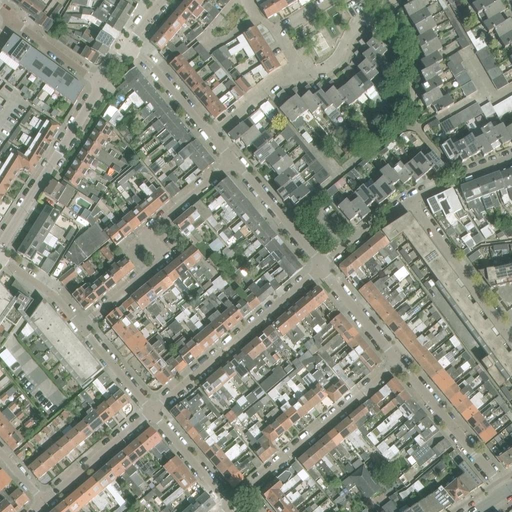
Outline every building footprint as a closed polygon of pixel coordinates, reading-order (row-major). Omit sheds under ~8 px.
[(32,0),(24,0),(19,8),(27,14),(37,0),(33,0),(33,1),(32,0)] [(37,0),(27,14),(35,20),(43,9),(38,4),(40,1),(41,2),(42,0),(37,0)] [(98,0),(103,1),(124,14),(124,13),(127,15),(126,16),(129,18),(135,10),(121,1),(119,4),(112,0),(98,0)] [(192,0),(185,0),(181,6),(192,15),(196,19),(204,10),(201,7),(199,6),(192,0)] [(267,20),(277,13),(269,0),(257,0),(256,1),(267,20)] [(269,0),(277,13),(287,7),(283,0),(269,0)] [(403,9),(409,18),(425,8),(420,0),(408,0),(406,1),(408,6),(403,9)] [(439,0),(438,1),(443,11),(447,8),(442,0),(439,0)] [(478,14),(483,11),(494,5),(490,0),(480,0),(478,2),(477,2),(472,5),(478,14)] [(124,26),(129,18),(126,16),(127,15),(124,13),(124,14),(103,1),(98,9),(101,11),(124,26)] [(204,10),(208,14),(214,19),(220,12),(206,1),(201,7),(204,10)] [(483,23),(488,20),(499,14),(505,11),(499,2),(494,5),(483,11),(478,14),(483,23)] [(459,12),(454,3),(450,5),(455,15),(459,12)] [(37,21),(35,24),(47,32),(60,14),(59,14),(63,7),(60,4),(48,20),(41,15),(37,21)] [(181,6),(173,15),(184,24),(192,15),(181,6)] [(409,18),(414,28),(431,18),(425,8),(409,18)] [(443,11),(448,19),(452,17),(447,8),(443,11)] [(94,13),(92,17),(119,34),(124,26),(101,11),(98,15),(94,12),(94,13)] [(455,15),(461,24),(465,21),(459,12),(455,15)] [(71,18),(72,15),(67,15),(65,14),(60,22),(63,24),(68,24),(71,18)] [(209,25),(214,19),(208,14),(203,20),(209,25)] [(505,23),(499,14),(488,20),(483,23),(488,33),(494,30),(505,23)] [(176,33),(184,24),(173,15),(166,24),(176,33)] [(119,34),(92,17),(90,16),(89,16),(82,16),(81,19),(89,21),(103,30),(101,34),(114,42),(119,34)] [(448,19),(454,29),(458,27),(452,17),(448,19)] [(414,28),(419,37),(431,29),(436,27),(431,18),(414,28)] [(494,30),(499,39),(511,32),(511,24),(510,20),(505,23),(494,30)] [(470,31),(465,21),(461,24),(466,33),(470,31)] [(166,24),(157,33),(169,42),(176,33),(166,24)] [(199,25),(192,31),(197,37),(204,32),(199,25)] [(227,59),(243,49),(262,38),(255,27),(236,38),(240,44),(228,51),(225,46),(212,54),(213,54),(220,63),(227,59)] [(454,29),(459,38),(463,36),(458,27),(454,29)] [(379,60),(379,59),(387,53),(387,52),(390,49),(379,36),(375,32),(372,28),(369,31),(374,38),(366,45),(367,46),(370,49),(379,60)] [(414,40),(420,49),(437,39),(431,29),(419,37),(414,40)] [(84,34),(109,50),(114,42),(101,34),(98,37),(87,30),(84,34)] [(186,36),(191,42),(195,39),(197,37),(192,31),(186,36)] [(476,40),(470,31),(466,33),(472,43),(476,40)] [(511,44),(511,32),(499,39),(505,48),(510,45),(511,44)] [(150,42),(161,51),(169,42),(157,33),(150,42)] [(104,58),(109,50),(84,34),(81,38),(93,46),(91,49),(99,55),(104,58)] [(13,36),(1,52),(10,59),(22,42),(13,36)] [(60,36),(58,40),(65,46),(68,42),(60,36)] [(469,46),(463,36),(459,38),(460,39),(457,40),(462,50),(469,46)] [(472,44),(477,52),(483,49),(486,47),(481,37),(476,40),(472,43),(472,44)] [(268,48),(262,38),(243,49),(249,59),(255,55),(256,55),(268,48)] [(364,49),(367,46),(366,45),(362,39),(358,42),(364,49)] [(437,51),(442,48),(437,39),(420,49),(423,54),(423,55),(422,55),(421,56),(421,57),(421,58),(423,60),(437,51)] [(31,49),(22,42),(10,59),(19,65),(31,49)] [(183,44),(176,50),(180,56),(187,50),(185,47),(186,47),(183,44)] [(194,49),(200,55),(205,50),(200,44),(194,49)] [(81,57),(93,64),(98,56),(90,51),(86,49),(85,51),(76,46),(73,51),(81,57)] [(180,56),(169,65),(177,74),(188,65),(181,56),(188,50),(186,47),(185,47),(187,50),(180,56)] [(475,53),(481,62),(491,56),(486,47),(483,49),(477,52),(475,53)] [(256,55),(262,65),(274,57),(268,48),(256,55)] [(19,65),(28,72),(40,55),(31,49),(19,65)] [(370,49),(362,56),(361,56),(363,58),(365,61),(366,61),(374,71),(383,64),(379,59),(379,60),(370,49)] [(176,50),(164,59),(169,65),(180,56),(176,50)] [(205,50),(200,55),(205,62),(211,57),(210,56),(205,50)] [(360,61),(363,58),(361,56),(362,56),(357,51),(354,54),(360,61)] [(425,71),(437,64),(442,61),(437,51),(423,60),(420,61),(425,71)] [(457,53),(448,58),(454,67),(461,63),(463,62),(457,53)] [(49,62),(40,55),(28,72),(37,78),(49,62)] [(481,62),(486,72),(497,65),(491,56),(481,62)] [(280,68),(274,57),(262,65),(251,72),(253,76),(259,72),(263,79),(268,75),(280,68)] [(233,65),(227,59),(220,63),(226,71),(233,65)] [(378,76),(374,71),(366,61),(365,61),(357,68),(361,73),(361,72),(370,83),(378,76)] [(37,78),(46,85),(58,68),(49,62),(37,78)] [(209,67),(215,74),(221,69),(215,62),(209,67)] [(466,72),(461,63),(454,67),(450,69),(455,79),(466,72)] [(420,74),(426,83),(437,77),(443,74),(437,64),(425,71),(420,74)] [(177,74),(184,83),(196,74),(188,65),(177,74)] [(486,72),(492,82),(503,75),(497,65),(486,72)] [(349,66),(345,69),(351,76),(353,79),(365,94),(371,101),(379,94),(370,83),(361,72),(361,73),(357,76),(355,73),(349,66)] [(67,75),(58,68),(46,85),(55,91),(67,75)] [(125,81),(116,89),(118,92),(119,93),(123,90),(141,75),(135,68),(122,78),(125,81)] [(215,74),(220,80),(226,75),(221,69),(215,74)] [(345,69),(341,72),(347,79),(351,76),(345,69)] [(230,75),(236,82),(242,77),(237,70),(230,75)] [(471,82),(466,72),(455,79),(460,88),(471,82)] [(184,83),(192,92),(203,83),(196,74),(184,83)] [(67,75),(55,91),(63,98),(76,82),(67,75)] [(141,75),(123,90),(126,94),(132,88),(135,92),(147,82),(141,75)] [(503,75),(492,82),(497,91),(508,84),(503,75)] [(252,89),(242,77),(236,82),(246,94),(252,89)] [(426,95),(438,89),(443,86),(437,77),(426,83),(420,86),(426,95)] [(224,84),(230,92),(236,87),(230,79),(224,84)] [(357,101),(365,94),(353,79),(344,86),(357,101)] [(328,83),(332,89),(333,88),(334,90),(337,88),(331,80),(328,83)] [(63,98),(74,105),(84,88),(76,82),(63,98)] [(135,92),(128,98),(134,105),(153,89),(147,82),(135,92)] [(316,85),(320,91),(321,91),(322,93),(325,90),(319,82),(316,85)] [(471,82),(460,88),(466,98),(477,91),(471,82)] [(192,92),(200,102),(211,92),(203,83),(192,92)] [(308,85),(304,88),(308,93),(320,108),(331,121),(339,114),(336,110),(332,106),(333,106),(324,96),(324,95),(322,93),(321,91),(320,91),(316,95),(308,85)] [(344,86),(336,93),(345,103),(345,104),(348,108),(357,101),(344,86)] [(215,120),(224,112),(226,111),(222,106),(234,96),(238,101),(243,96),(236,87),(230,92),(218,101),(207,110),(215,120)] [(292,90),(296,96),(296,95),(298,97),(301,95),(295,87),(292,90)] [(332,89),(324,95),(324,96),(333,106),(332,106),(336,110),(345,104),(345,103),(336,93),(334,90),(333,88),(332,89)] [(153,89),(134,105),(137,109),(144,103),(146,106),(159,96),(153,89)] [(426,108),(432,105),(443,98),(438,89),(426,95),(421,98),(426,108)] [(23,97),(27,100),(33,93),(28,90),(25,94),(23,97)] [(280,92),(286,100),(289,97),(283,90),(280,92)] [(211,92),(200,102),(207,110),(218,101),(211,92)] [(286,100),(280,92),(276,95),(282,103),(286,100)] [(308,93),(300,100),(308,110),(312,115),(320,108),(308,93)] [(393,93),(387,98),(392,104),(398,99),(393,93)] [(296,96),(288,102),(300,117),(308,110),(300,100),(298,97),(296,95),(296,96)] [(437,115),(453,105),(448,95),(443,98),(432,105),(437,115)] [(165,103),(159,96),(146,106),(149,110),(143,115),(146,119),(165,103)] [(511,98),(511,97),(502,102),(508,111),(511,108),(511,98)] [(284,105),(279,110),(291,124),(300,117),(288,102),(286,100),(282,103),(284,105)] [(267,117),(271,113),(275,110),(267,102),(260,108),(267,117)] [(490,102),(486,104),(492,115),(496,113),(493,107),(490,102)] [(156,117),(159,121),(171,110),(165,103),(146,119),(149,123),(156,117)] [(471,106),(468,108),(474,119),(477,117),(471,106)] [(496,106),(493,107),(496,113),(498,117),(502,115),(496,106)] [(468,108),(464,111),(470,121),(474,119),(468,108)] [(25,117),(29,119),(33,112),(30,110),(25,117)] [(159,121),(152,126),(157,133),(164,127),(165,129),(177,118),(171,110),(159,121)] [(271,113),(278,121),(282,119),(275,110),(271,113)] [(109,122),(115,127),(123,117),(117,112),(112,118),(109,122)] [(390,112),(384,117),(387,121),(393,116),(390,112)] [(382,116),(377,121),(381,126),(386,121),(382,116)] [(24,126),(29,119),(25,117),(21,123),(24,126)] [(34,117),(32,121),(55,136),(60,128),(48,120),(45,124),(40,121),(34,117)] [(242,123),(228,135),(235,144),(240,140),(259,124),(256,126),(249,117),(242,123)] [(453,117),(449,119),(455,129),(459,127),(453,117)] [(168,133),(159,141),(162,144),(172,136),(184,126),(177,118),(165,129),(168,133)] [(285,130),(289,127),(282,119),(278,121),(285,130)] [(440,124),(437,119),(427,125),(430,130),(440,125),(440,124)] [(446,135),(455,129),(449,119),(440,124),(440,125),(446,135)] [(50,144),(51,143),(55,136),(32,121),(29,125),(35,128),(35,129),(41,132),(38,136),(37,137),(50,145),(50,144)] [(100,121),(94,131),(107,139),(113,129),(100,121)] [(120,133),(123,131),(123,130),(118,123),(115,127),(120,133)] [(259,124),(240,140),(247,148),(251,144),(266,132),(259,124)] [(505,130),(506,130),(503,124),(493,130),(499,141),(502,146),(511,141),(505,130)] [(480,131),(483,136),(490,147),(490,146),(499,141),(493,130),(490,125),(480,131)] [(166,146),(169,150),(190,133),(184,126),(172,136),(174,139),(166,146)] [(295,135),(289,127),(285,130),(292,138),(295,135)] [(94,131),(88,141),(101,149),(107,139),(94,131)] [(493,152),(490,146),(490,147),(483,136),(480,131),(471,136),(474,141),(480,152),(483,157),(493,152)] [(266,132),(251,144),(258,152),(258,153),(268,144),(273,140),(266,132)] [(312,140),(311,138),(306,132),(301,136),(308,144),(312,140)] [(180,146),(170,155),(174,159),(196,141),(190,133),(178,144),(180,146)] [(403,134),(399,136),(402,140),(406,144),(409,141),(403,133),(403,134)] [(23,134),(21,138),(45,153),(50,145),(37,137),(35,141),(29,138),(23,134)] [(127,136),(124,139),(129,145),(134,141),(129,135),(127,136)] [(292,138),(299,146),(302,143),(295,135),(292,138)] [(471,136),(462,141),(471,157),(480,152),(474,141),(471,136)] [(30,149),(28,152),(40,160),(45,153),(21,138),(19,141),(25,145),(24,145),(30,149)] [(258,153),(258,152),(253,156),(260,165),(265,161),(275,153),(275,152),(279,148),(273,140),(268,144),(258,153)] [(394,140),(387,147),(389,151),(397,144),(394,140)] [(82,151),(94,159),(101,149),(88,141),(82,151)] [(179,167),(202,148),(196,141),(174,159),(172,161),(178,167),(179,167)] [(459,158),(453,146),(450,141),(440,146),(446,157),(448,162),(449,163),(459,158)] [(471,157),(462,141),(453,146),(459,158),(462,163),(471,157)] [(309,152),(302,143),(299,146),(306,155),(309,152)] [(378,154),(378,155),(381,158),(389,151),(387,147),(378,154)] [(193,163),(196,166),(208,155),(202,148),(179,167),(183,171),(193,163)] [(265,161),(272,169),(286,157),(279,148),(275,152),(275,153),(265,161)] [(34,169),(39,162),(40,161),(40,160),(28,152),(27,153),(27,154),(26,154),(24,157),(14,151),(11,149),(8,153),(12,155),(11,155),(34,169)] [(82,151),(75,160),(88,168),(94,159),(82,151)] [(137,154),(141,159),(143,161),(146,158),(141,151),(137,154)] [(367,158),(370,162),(378,155),(378,154),(375,151),(367,158)] [(9,159),(7,162),(19,170),(22,169),(24,170),(26,172),(31,175),(34,169),(11,155),(8,153),(8,152),(5,157),(9,159)] [(302,158),(309,167),(316,160),(309,152),(306,155),(302,158)] [(432,152),(424,159),(432,169),(436,174),(442,168),(444,166),(443,165),(432,152)] [(116,159),(128,166),(132,163),(118,155),(116,159)] [(215,163),(208,155),(196,166),(198,169),(184,180),(188,185),(215,163)] [(420,155),(412,161),(424,176),(432,169),(420,155)] [(286,157),(272,169),(278,177),(279,177),(288,169),(289,169),(293,165),(288,158),(286,157)] [(146,158),(143,161),(148,168),(152,165),(146,158)] [(361,168),(370,162),(367,158),(358,165),(361,168)] [(75,160),(69,170),(82,178),(89,182),(92,178),(85,174),(88,168),(75,160)] [(313,171),(316,175),(323,168),(316,160),(309,167),(308,167),(312,172),(313,171)] [(412,161),(404,168),(411,178),(411,179),(415,183),(424,176),(412,161)] [(0,168),(15,177),(19,170),(7,162),(5,166),(0,162),(0,168)] [(152,165),(148,168),(154,175),(162,169),(155,162),(152,165)] [(141,163),(132,171),(135,175),(144,167),(141,163)] [(399,181),(403,185),(411,179),(411,178),(404,168),(400,163),(395,167),(391,163),(388,166),(391,170),(399,181)] [(121,170),(114,165),(111,169),(118,173),(121,170)] [(379,173),(383,177),(391,187),(399,181),(391,170),(388,166),(379,173)] [(9,186),(15,177),(0,168),(0,180),(9,186)] [(330,177),(323,168),(316,175),(323,183),(330,177)] [(154,175),(160,183),(167,176),(162,169),(154,175)] [(279,177),(278,177),(274,181),(281,189),(291,181),(296,177),(289,169),(288,169),(279,177)] [(350,172),(357,179),(360,176),(354,169),(350,172)] [(69,170),(63,180),(76,188),(82,178),(69,170)] [(511,186),(507,170),(500,172),(506,190),(508,189),(511,199),(511,186)] [(132,171),(124,177),(128,181),(135,175),(132,171)] [(353,182),(357,179),(350,172),(347,174),(353,182)] [(506,190),(500,172),(492,175),(498,193),(502,191),(503,196),(502,196),(505,205),(510,203),(506,190)] [(172,173),(167,176),(174,184),(178,181),(172,173)] [(146,175),(139,180),(143,186),(162,207),(170,200),(159,188),(155,191),(147,181),(150,179),(146,175)] [(492,175),(484,178),(495,209),(500,207),(497,198),(496,198),(495,194),(498,193),(492,175)] [(167,176),(160,183),(173,198),(180,192),(174,184),(167,176)] [(128,181),(124,177),(117,183),(121,187),(128,181)] [(281,189),(276,193),(284,202),(288,198),(298,189),(303,186),(296,177),(291,181),(281,189)] [(383,177),(375,184),(387,199),(395,192),(391,187),(383,177)] [(211,204),(234,186),(227,178),(215,189),(217,192),(207,200),(211,204)] [(484,178),(476,181),(483,198),(487,211),(495,209),(484,178)] [(342,179),(334,185),(337,189),(338,188),(344,182),(342,179)] [(0,191),(5,195),(10,187),(9,186),(0,180),(0,191)] [(51,180),(43,193),(66,207),(74,193),(72,192),(74,189),(62,182),(60,185),(51,180)] [(363,187),(366,191),(374,201),(374,202),(378,206),(387,199),(375,184),(371,180),(363,187)] [(476,181),(469,184),(479,212),(481,214),(482,213),(485,213),(482,204),(481,204),(479,199),(483,198),(476,181)] [(107,188),(98,183),(95,187),(104,192),(107,188)] [(479,212),(469,184),(460,187),(469,209),(470,208),(473,213),(478,219),(479,218),(481,220),(484,218),(481,214),(479,212)] [(328,196),(337,189),(334,185),(325,193),(328,196)] [(148,199),(145,201),(154,213),(162,207),(143,186),(139,189),(148,199)] [(194,206),(192,207),(205,222),(206,221),(211,216),(212,216),(211,214),(212,213),(211,212),(212,211),(219,206),(222,209),(228,204),(240,193),(234,186),(211,204),(206,208),(200,201),(194,206)] [(288,198),(295,206),(310,194),(303,186),(298,189),(288,198)] [(366,208),(374,202),(374,201),(366,191),(363,187),(354,194),(358,198),(366,208)] [(452,189),(443,194),(453,215),(457,213),(460,219),(465,216),(452,189)] [(133,211),(130,213),(140,225),(147,219),(131,199),(124,191),(120,195),(125,201),(133,211)] [(224,212),(220,215),(223,220),(246,201),(240,193),(228,204),(222,209),(224,212)] [(346,200),(350,205),(358,215),(362,220),(370,213),(366,208),(358,198),(354,194),(346,200)] [(443,194),(435,198),(444,217),(450,225),(457,220),(455,217),(453,215),(443,194)] [(89,200),(97,205),(99,201),(100,200),(92,195),(90,199),(89,200)] [(147,219),(154,213),(145,201),(142,204),(135,195),(131,199),(147,219)] [(117,197),(113,201),(118,207),(126,217),(121,221),(127,228),(129,226),(133,231),(140,225),(130,213),(122,204),(117,197)] [(426,202),(428,207),(433,217),(449,238),(456,233),(450,225),(444,217),(435,198),(426,202)] [(348,221),(349,222),(358,215),(350,205),(346,200),(337,208),(348,221)] [(97,205),(96,206),(101,212),(109,221),(124,239),(128,236),(133,231),(129,226),(127,228),(121,221),(118,223),(110,214),(99,201),(97,205)] [(246,201),(223,220),(227,224),(237,215),(240,218),(252,208),(246,201)] [(46,206),(40,216),(54,225),(60,215),(59,214),(46,206)] [(91,213),(90,215),(93,219),(101,212),(96,206),(91,213)] [(192,207),(182,216),(194,230),(195,230),(205,222),(192,207)] [(242,221),(232,230),(235,234),(258,215),(252,208),(240,218),(242,221)] [(395,223),(387,228),(385,229),(385,230),(382,232),(381,232),(380,232),(389,244),(393,241),(397,239),(402,235),(402,234),(403,234),(417,224),(409,213),(395,223)] [(92,227),(74,242),(88,258),(109,241),(94,225),(96,223),(92,219),(93,219),(90,215),(86,221),(92,227)] [(252,233),(264,223),(258,215),(233,236),(237,241),(249,230),(252,233)] [(54,225),(40,216),(35,225),(49,234),(54,225)] [(182,216),(174,223),(181,233),(185,237),(191,233),(194,230),(182,216)] [(211,216),(206,221),(213,228),(218,224),(211,216)] [(116,246),(124,239),(109,221),(104,226),(106,229),(104,232),(110,240),(116,246)] [(248,249),(271,230),(264,223),(252,233),(254,236),(245,244),(248,249)] [(218,224),(213,228),(216,232),(222,228),(218,224)] [(417,224),(403,234),(402,234),(402,235),(408,242),(423,232),(417,224)] [(43,243),(49,234),(35,225),(29,234),(43,243)] [(490,226),(481,232),(487,240),(490,238),(496,234),(490,226)] [(264,248),(277,237),(271,230),(248,249),(252,253),(262,245),(264,248)] [(225,243),(229,240),(222,232),(219,235),(225,243)] [(380,232),(373,238),(388,257),(391,261),(398,256),(395,252),(394,251),(389,244),(380,232)] [(428,240),(423,232),(408,242),(414,251),(428,240)] [(29,234),(23,243),(37,252),(43,243),(29,234)] [(485,242),(479,234),(472,239),(478,247),(485,242)] [(259,265),(283,245),(277,237),(264,248),(258,253),(261,257),(256,261),(259,265)] [(218,238),(209,246),(215,253),(216,252),(217,253),(225,246),(218,238)] [(373,238),(366,244),(375,255),(378,253),(384,261),(388,257),(373,238)] [(471,252),(478,247),(472,239),(465,244),(468,248),(471,252)] [(434,248),(428,240),(414,251),(420,259),(434,248)] [(393,241),(389,244),(394,251),(398,248),(393,241)] [(74,242),(65,256),(68,258),(66,260),(72,265),(73,263),(78,266),(88,258),(74,242)] [(17,253),(31,261),(37,252),(23,243),(17,253)] [(366,244),(359,250),(374,269),(378,272),(382,269),(372,258),(375,255),(366,244)] [(290,253),(283,245),(259,265),(262,269),(268,264),(271,267),(276,263),(277,263),(277,264),(290,253)] [(193,246),(185,253),(203,275),(208,281),(213,278),(200,262),(203,259),(193,246)] [(221,252),(224,256),(230,251),(227,247),(221,252)] [(109,253),(104,248),(100,251),(104,256),(109,253)] [(426,267),(440,256),(434,248),(420,259),(426,267)] [(468,248),(460,253),(463,257),(466,255),(471,252),(468,248)] [(378,272),(374,269),(359,250),(352,255),(361,267),(364,265),(373,276),(378,272)] [(61,254),(57,252),(55,251),(54,253),(49,255),(47,258),(55,263),(61,254)] [(233,254),(230,251),(224,256),(227,259),(233,254)] [(477,251),(468,258),(471,263),(481,256),(477,251)] [(215,253),(208,260),(213,267),(222,259),(217,253),(216,252),(215,253)] [(109,253),(104,256),(109,262),(111,260),(113,258),(109,253)] [(199,278),(203,275),(185,253),(178,259),(177,259),(187,272),(188,271),(193,276),(196,274),(199,278)] [(297,261),(290,253),(277,264),(280,267),(271,275),(270,276),(267,272),(264,275),(270,283),(297,261)] [(352,255),(345,261),(364,284),(367,281),(363,276),(364,276),(358,269),(361,267),(352,255)] [(446,264),(440,256),(426,267),(432,275),(446,264)] [(47,258),(40,269),(48,275),(55,263),(47,258)] [(119,260),(115,264),(125,277),(135,269),(126,258),(121,262),(119,260)] [(177,259),(169,266),(187,288),(192,284),(188,280),(192,277),(187,272),(177,259)] [(109,262),(106,263),(111,269),(107,273),(116,284),(125,277),(115,264),(111,260),(109,262)] [(287,275),(290,279),(303,268),(297,261),(270,283),(276,291),(281,287),(277,283),(287,275)] [(355,283),(353,285),(357,290),(364,284),(345,261),(340,266),(339,269),(347,278),(350,276),(353,279),(352,280),(355,283)] [(82,266),(86,271),(91,268),(87,263),(84,265),(82,266)] [(508,285),(504,267),(503,263),(493,265),(493,269),(496,287),(507,285),(508,285)] [(237,271),(231,264),(228,266),(234,273),(237,271)] [(446,264),(432,275),(438,283),(444,279),(452,272),(446,264)] [(193,294),(187,288),(169,266),(162,272),(172,284),(175,282),(183,292),(184,291),(189,297),(193,294)] [(404,278),(409,274),(404,267),(398,271),(404,278)] [(59,280),(58,281),(64,286),(78,275),(74,270),(73,268),(59,280)] [(91,268),(86,271),(91,277),(93,275),(95,273),(91,268)] [(496,287),(493,269),(478,272),(490,289),(494,288),(496,287)] [(239,270),(237,271),(234,273),(240,281),(242,280),(245,277),(239,270)] [(95,273),(93,275),(97,279),(107,292),(116,284),(107,273),(102,277),(97,272),(95,273)] [(178,292),(172,284),(162,272),(154,279),(167,294),(174,302),(178,307),(181,305),(174,296),(178,292)] [(487,371),(493,379),(499,388),(509,380),(511,377),(511,353),(507,347),(452,272),(444,279),(438,283),(491,355),(486,359),(480,363),(487,371)] [(247,275),(245,277),(242,280),(248,286),(253,282),(247,275)] [(254,296),(260,304),(274,292),(268,285),(270,283),(264,275),(260,279),(266,286),(259,291),(254,285),(248,289),(252,295),(254,296)] [(213,287),(215,285),(222,279),(220,276),(211,284),(212,285),(213,287)] [(406,279),(411,285),(415,282),(410,276),(406,279)] [(370,282),(358,292),(364,299),(383,283),(389,279),(387,277),(380,280),(373,286),(370,282)] [(94,284),(89,288),(98,299),(107,292),(97,279),(92,283),(94,284)] [(174,302),(167,294),(154,279),(146,286),(157,299),(161,295),(163,297),(170,305),(174,302)] [(222,279),(215,285),(217,289),(219,291),(227,284),(222,279)] [(30,298),(31,298),(16,281),(12,286),(19,290),(28,297),(30,298)] [(211,284),(208,281),(202,287),(205,291),(212,285),(211,284)] [(0,319),(2,317),(16,326),(21,318),(24,314),(28,309),(31,305),(34,301),(31,298),(30,298),(28,297),(19,290),(12,286),(10,289),(9,289),(7,292),(0,283),(0,319)] [(364,299),(370,306),(388,292),(389,291),(383,283),(364,299)] [(98,299),(89,288),(85,285),(72,296),(84,311),(98,299)] [(210,295),(217,289),(215,285),(213,287),(207,292),(210,295)] [(153,302),(157,299),(146,286),(138,292),(163,320),(166,318),(154,304),(153,302)] [(251,312),(235,293),(229,287),(225,291),(233,301),(230,304),(243,319),(251,312)] [(332,322),(341,315),(328,299),(318,287),(309,294),(308,295),(319,307),(319,306),(323,303),(332,313),(327,317),(332,322)] [(193,295),(196,298),(204,292),(201,288),(193,295)] [(240,289),(235,293),(251,312),(260,304),(254,296),(252,295),(248,289),(243,293),(240,289)] [(370,306),(376,313),(399,294),(396,290),(390,295),(388,292),(370,306)] [(138,292),(131,298),(139,307),(142,311),(146,307),(148,309),(146,311),(150,315),(152,314),(162,327),(166,324),(163,320),(138,292)] [(402,292),(399,294),(376,313),(382,320),(394,311),(391,308),(406,296),(402,292)] [(222,294),(217,298),(224,306),(227,310),(225,312),(230,319),(229,320),(235,326),(236,325),(243,319),(230,304),(222,294)] [(323,320),(314,310),(318,307),(319,307),(308,295),(300,302),(318,324),(323,330),(327,326),(323,320)] [(134,311),(139,307),(131,298),(126,302),(134,311)] [(197,300),(191,305),(194,309),(195,310),(203,303),(202,302),(199,298),(197,300)] [(84,386),(102,370),(102,369),(99,371),(95,365),(97,364),(91,357),(89,358),(85,353),(86,351),(86,352),(87,351),(81,344),(79,346),(74,341),(76,339),(77,339),(71,332),(69,334),(64,328),(66,327),(61,320),(58,322),(54,316),(55,315),(56,315),(56,314),(44,300),(29,321),(41,335),(52,348),(62,360),(73,373),(84,386)] [(206,300),(202,302),(203,303),(205,306),(208,309),(227,332),(235,326),(229,320),(230,319),(225,312),(224,313),(221,316),(210,304),(209,304),(206,300)] [(106,319),(113,328),(124,319),(120,315),(121,314),(120,313),(125,309),(129,315),(134,311),(126,302),(106,319)] [(187,302),(181,307),(184,311),(186,309),(190,306),(187,302)] [(291,309),(290,310),(300,322),(301,321),(305,318),(313,328),(318,324),(300,302),(291,309)] [(205,306),(200,310),(203,314),(212,323),(209,326),(208,327),(213,333),(214,332),(220,338),(224,335),(227,332),(208,309),(205,306)] [(433,307),(429,311),(433,316),(437,312),(433,307)] [(394,311),(382,320),(388,328),(407,312),(403,308),(395,314),(394,311)] [(407,312),(388,328),(394,335),(406,325),(404,323),(415,313),(411,309),(407,312)] [(289,311),(281,318),(299,340),(304,336),(296,326),(300,323),(300,322),(290,310),(289,311)] [(182,312),(175,319),(176,321),(179,324),(187,317),(183,312),(182,312)] [(437,312),(433,316),(437,321),(441,318),(437,312)] [(113,328),(112,329),(119,337),(132,326),(135,323),(129,315),(124,319),(113,328)] [(194,315),(189,320),(190,321),(211,346),(219,339),(220,338),(214,332),(213,333),(208,327),(206,325),(203,327),(199,322),(199,321),(194,315)] [(341,315),(332,322),(327,326),(323,330),(313,337),(312,338),(315,342),(316,345),(311,349),(315,353),(317,351),(315,349),(319,345),(323,342),(321,339),(332,329),(335,332),(347,322),(341,315)] [(299,340),(281,318),(272,325),(282,337),(286,334),(295,344),(299,340)] [(419,319),(412,325),(410,323),(406,326),(406,325),(394,335),(400,342),(419,326),(422,324),(423,323),(419,319)] [(438,323),(444,330),(448,327),(442,319),(438,323)] [(194,360),(203,353),(192,340),(187,344),(178,333),(183,329),(179,324),(176,321),(167,328),(169,330),(177,340),(194,360)] [(204,352),(211,346),(190,321),(185,324),(196,337),(193,339),(192,340),(203,353),(204,352)] [(321,356),(325,352),(330,348),(332,346),(353,329),(347,322),(335,332),(337,335),(322,348),(319,345),(315,349),(317,351),(321,356)] [(400,342),(406,349),(417,339),(421,336),(419,334),(426,328),(422,324),(419,326),(400,342)] [(135,330),(132,326),(119,337),(125,344),(140,332),(137,329),(135,330)] [(287,348),(270,327),(263,333),(273,344),(279,352),(280,354),(287,348)] [(345,342),(348,345),(358,336),(353,329),(332,346),(330,348),(333,351),(337,348),(345,342)] [(444,330),(435,338),(438,342),(447,334),(444,330)] [(133,353),(135,355),(147,345),(146,343),(144,341),(141,337),(143,336),(140,332),(125,344),(132,352),(133,353)] [(273,344),(263,333),(257,338),(277,363),(280,360),(276,355),(279,352),(273,344)] [(427,337),(424,340),(421,336),(417,339),(406,349),(412,357),(431,341),(435,338),(431,333),(427,337)] [(135,355),(141,363),(165,343),(159,335),(155,338),(157,341),(149,347),(147,345),(135,355)] [(344,360),(345,359),(364,343),(358,336),(348,345),(350,348),(341,357),(344,360)] [(450,340),(456,348),(461,344),(455,336),(450,340)] [(277,363),(257,338),(249,345),(263,361),(266,358),(273,366),(277,363)] [(304,345),(308,351),(311,349),(316,345),(311,339),(304,345)] [(187,366),(194,360),(177,340),(172,344),(177,349),(179,348),(180,350),(176,354),(179,357),(187,366)] [(412,357),(419,364),(430,355),(429,355),(427,351),(434,345),(431,341),(412,357)] [(165,343),(141,363),(148,371),(162,359),(159,354),(168,346),(165,343)] [(351,366),(353,365),(370,350),(364,343),(345,359),(351,366)] [(265,364),(263,361),(249,345),(243,350),(259,370),(262,367),(265,364)] [(234,358),(239,363),(240,362),(245,368),(249,373),(252,370),(255,374),(259,371),(259,370),(243,350),(235,357),(234,358)] [(355,374),(376,357),(370,350),(353,365),(356,368),(352,371),(354,375),(355,374)] [(419,364),(425,373),(444,357),(447,355),(443,350),(440,353),(433,359),(430,356),(430,355),(419,364)] [(313,357),(312,356),(308,351),(297,360),(300,363),(304,360),(313,357)] [(321,356),(327,363),(331,359),(325,352),(321,356)] [(462,355),(467,363),(472,359),(466,352),(462,355)] [(182,370),(187,366),(179,357),(175,362),(182,370)] [(309,364),(315,363),(316,357),(313,357),(304,360),(300,363),(304,368),(309,364)] [(363,373),(366,377),(382,363),(376,357),(355,374),(358,377),(363,373)] [(432,380),(443,371),(450,365),(444,357),(425,373),(432,380)] [(239,363),(234,358),(227,364),(243,383),(245,384),(248,381),(246,378),(248,376),(243,370),(244,369),(245,368),(240,362),(239,363)] [(162,359),(148,371),(154,379),(155,378),(156,378),(169,366),(162,359)] [(295,368),(300,363),(297,360),(297,359),(291,363),(295,368)] [(327,363),(332,369),(337,366),(331,359),(327,363)] [(477,367),(472,359),(467,363),(473,371),(477,367)] [(179,373),(182,370),(175,362),(171,365),(169,366),(156,378),(163,387),(174,378),(170,373),(175,369),(179,373)] [(296,369),(295,371),(297,374),(304,368),(300,363),(295,368),(296,369)] [(220,370),(224,374),(230,381),(233,378),(240,385),(243,383),(227,364),(220,370)] [(338,365),(337,366),(332,369),(338,377),(343,373),(344,372),(338,365)] [(272,372),(274,374),(277,377),(280,381),(287,375),(284,371),(279,366),(272,372)] [(289,367),(284,371),(287,375),(292,371),(289,367)] [(330,378),(326,380),(332,387),(341,398),(348,391),(327,367),(323,370),(330,378)] [(432,380),(437,387),(456,372),(452,368),(445,373),(443,371),(432,380)] [(437,387),(443,394),(455,385),(452,382),(459,376),(464,372),(460,368),(456,372),(437,387)] [(230,381),(224,374),(220,370),(213,375),(229,394),(231,397),(233,399),(237,396),(230,388),(234,386),(230,381)] [(291,380),(297,374),(295,371),(288,377),(291,380)] [(318,371),(311,377),(328,396),(334,404),(341,398),(332,387),(326,380),(318,371)] [(129,402),(105,373),(97,380),(102,387),(106,384),(110,389),(106,392),(121,409),(129,402)] [(349,379),(343,373),(338,377),(344,383),(349,379)] [(484,373),(480,377),(486,384),(488,382),(490,380),(484,373)] [(302,380),(312,392),(321,402),(328,396),(311,377),(309,374),(302,380)] [(213,375),(206,381),(220,397),(223,394),(228,400),(231,397),(229,394),(213,375)] [(6,377),(0,382),(0,389),(1,389),(10,381),(6,377)] [(277,377),(270,383),(273,387),(280,381),(277,377)] [(294,398),(298,403),(307,414),(314,408),(297,387),(291,380),(288,377),(281,383),(284,386),(286,384),(295,394),(293,396),(294,398)] [(443,394),(449,401),(467,387),(474,381),(471,377),(464,383),(464,382),(457,388),(455,385),(443,394)] [(349,379),(344,383),(350,390),(355,386),(354,384),(353,382),(353,383),(349,379)] [(405,391),(394,379),(371,399),(381,411),(405,391)] [(97,380),(92,384),(107,401),(103,404),(113,416),(121,409),(106,392),(102,387),(97,380)] [(220,397),(206,381),(199,387),(209,398),(212,395),(219,403),(223,400),(220,397)] [(484,385),(490,392),(494,389),(488,382),(486,384),(484,385)] [(270,383),(263,389),(266,393),(273,387),(270,383)] [(281,383),(274,388),(277,391),(284,386),(281,383)] [(314,408),(321,402),(312,392),(308,394),(300,384),(297,387),(314,408)] [(500,389),(505,395),(509,392),(504,386),(500,389)] [(259,387),(252,392),(258,400),(265,394),(259,387)] [(467,387),(449,401),(455,409),(466,399),(473,393),(467,387)] [(274,388),(267,395),(274,402),(277,399),(282,405),(279,408),(280,410),(284,415),(283,416),(292,426),(293,425),(294,425),(295,426),(298,424),(297,422),(300,419),(282,397),(277,391),(274,388)] [(499,397),(494,389),(490,392),(496,400),(499,397)] [(84,391),(79,395),(85,403),(103,425),(113,416),(103,404),(102,406),(98,409),(84,391)] [(396,407),(399,410),(411,399),(405,391),(381,411),(380,411),(384,416),(396,407)] [(455,409),(461,416),(479,401),(483,398),(479,393),(468,402),(466,399),(455,409)] [(5,394),(0,398),(3,403),(9,398),(5,394)] [(300,419),(307,414),(298,403),(294,398),(291,400),(286,394),(282,397),(300,419)] [(254,395),(247,401),(248,402),(251,405),(258,400),(254,395)] [(200,399),(206,406),(210,403),(204,396),(200,399)] [(259,402),(263,407),(270,401),(266,396),(259,402)] [(185,399),(170,413),(176,420),(198,401),(195,397),(188,403),(186,400),(185,399)] [(496,400),(501,407),(505,404),(499,397),(496,400)] [(420,409),(419,409),(411,399),(399,410),(383,423),(387,428),(403,416),(406,419),(407,420),(407,421),(421,411),(420,409)] [(198,401),(176,420),(181,427),(200,411),(197,408),(202,404),(199,400),(198,401)] [(368,413),(375,407),(369,400),(348,418),(353,425),(354,425),(359,420),(361,424),(371,416),(368,413)] [(467,423),(478,414),(476,411),(483,405),(479,401),(461,416),(467,423)] [(248,402),(240,408),(241,409),(243,412),(251,405),(248,402)] [(264,408),(263,407),(259,402),(252,408),(257,414),(264,408)] [(17,407),(13,403),(8,408),(11,412),(17,407)] [(88,417),(83,421),(93,433),(103,425),(85,403),(81,407),(87,414),(86,415),(88,417)] [(215,410),(210,403),(206,406),(212,413),(215,410)] [(510,411),(505,404),(501,407),(506,414),(510,411)] [(245,414),(248,417),(250,419),(257,414),(252,408),(245,414)] [(473,430),(491,415),(495,412),(491,408),(480,417),(478,414),(467,423),(473,430)] [(241,409),(234,415),(237,419),(242,415),(243,415),(242,414),(243,412),(241,409)] [(221,417),(215,410),(212,413),(217,420),(221,417)] [(206,418),(200,411),(181,427),(187,434),(206,418)] [(231,411),(224,417),(231,425),(237,419),(234,415),(231,411)] [(273,411),(269,414),(285,432),(292,426),(283,416),(279,419),(273,411)] [(400,441),(404,437),(427,418),(421,411),(407,421),(399,428),(401,431),(395,435),(400,441)] [(25,416),(21,412),(16,417),(19,421),(25,416)] [(71,417),(66,412),(62,415),(66,421),(71,417)] [(0,414),(0,430),(9,423),(1,414),(0,414)] [(242,415),(237,419),(241,423),(248,417),(245,414),(243,415),(242,415)] [(265,423),(269,428),(278,438),(285,432),(269,414),(266,417),(269,420),(265,423)] [(37,415),(29,421),(24,426),(27,430),(33,425),(40,419),(37,415)] [(473,430),(479,437),(490,428),(489,428),(487,425),(494,419),(491,415),(473,430)] [(187,434),(193,441),(204,432),(203,431),(207,428),(204,425),(209,421),(206,418),(187,434)] [(348,418),(341,424),(358,445),(361,448),(364,445),(358,437),(361,434),(358,430),(354,425),(353,425),(348,418)] [(414,441),(420,436),(433,425),(427,418),(404,437),(400,441),(402,445),(408,440),(411,438),(414,441)] [(62,425),(57,419),(53,423),(58,428),(62,425)] [(500,419),(489,428),(490,428),(479,437),(485,444),(496,435),(493,433),(504,424),(500,419)] [(84,441),(93,433),(83,421),(73,429),(84,441)] [(271,444),(278,438),(269,428),(266,430),(259,422),(255,426),(268,441),(271,444)] [(0,430),(0,437),(5,442),(17,432),(9,423),(0,430)] [(193,441),(199,448),(209,439),(214,434),(211,431),(216,427),(213,423),(211,425),(207,428),(203,431),(204,432),(193,441)] [(361,448),(358,445),(341,424),(334,430),(344,441),(347,438),(353,446),(357,451),(361,448)] [(418,463),(445,440),(433,425),(420,436),(414,441),(416,443),(406,452),(416,464),(418,463)] [(278,452),(271,444),(268,441),(255,426),(248,432),(255,440),(270,458),(278,452)] [(363,426),(358,429),(365,437),(367,436),(369,434),(363,426)] [(52,433),(48,427),(44,430),(48,436),(52,433)] [(167,462),(174,456),(151,428),(144,434),(154,447),(157,445),(163,451),(160,454),(162,456),(167,462)] [(75,448),(84,441),(73,429),(65,437),(75,448)] [(327,435),(345,456),(347,459),(351,456),(347,451),(341,444),(344,441),(334,430),(327,435)] [(214,434),(209,439),(199,448),(204,454),(223,439),(224,437),(228,434),(225,431),(220,435),(217,438),(214,434)] [(229,433),(235,440),(238,437),(233,431),(229,433)] [(25,441),(17,432),(5,442),(13,452),(25,441)] [(263,464),(270,458),(255,440),(248,432),(245,435),(251,442),(249,444),(256,452),(254,453),(263,464)] [(369,434),(367,436),(374,445),(379,442),(371,432),(369,434)] [(144,434),(136,441),(147,454),(150,451),(158,460),(159,459),(164,465),(167,462),(162,456),(160,454),(154,447),(144,434)] [(43,441),(38,435),(34,439),(39,444),(43,441)] [(341,460),(345,456),(327,435),(320,442),(319,443),(328,454),(329,453),(330,453),(333,456),(336,454),(339,458),(341,460)] [(498,445),(505,453),(511,462),(511,447),(509,449),(498,436),(494,439),(498,445)] [(65,437),(55,444),(66,456),(75,448),(65,437)] [(210,461),(221,452),(224,450),(225,449),(224,447),(222,445),(226,442),(227,441),(224,437),(223,439),(204,454),(210,461)] [(244,445),(238,437),(235,440),(234,441),(236,445),(224,456),(221,452),(210,461),(216,468),(224,462),(244,445)] [(438,458),(451,447),(445,440),(418,463),(421,467),(435,455),(438,458)] [(136,441),(129,447),(148,469),(152,474),(155,472),(151,466),(152,465),(144,456),(147,454),(136,441)] [(376,447),(382,455),(390,449),(384,441),(376,447)] [(505,469),(508,469),(511,466),(511,462),(505,453),(501,455),(495,448),(490,442),(486,446),(505,469)] [(34,449),(29,443),(25,446),(30,452),(34,449)] [(332,466),(325,457),(328,454),(319,443),(311,449),(328,469),(332,466)] [(56,465),(66,456),(55,444),(46,453),(56,465)] [(216,468),(222,475),(232,466),(229,463),(237,456),(247,448),(244,445),(224,462),(216,468)] [(129,447),(122,453),(133,466),(137,472),(141,469),(145,474),(146,473),(151,478),(154,476),(152,474),(148,469),(129,447)] [(311,449),(305,455),(314,466),(317,470),(321,467),(328,475),(331,472),(328,469),(311,449)] [(388,450),(382,455),(388,462),(395,456),(391,451),(389,452),(388,450)] [(18,451),(15,454),(19,459),(23,456),(19,451),(18,451)] [(454,451),(448,456),(462,472),(464,474),(476,488),(477,489),(477,488),(483,485),(482,485),(476,477),(454,451)] [(47,472),(56,465),(46,453),(37,460),(47,472)] [(122,453),(114,460),(137,486),(141,482),(135,474),(137,472),(133,466),(122,453)] [(311,469),(314,466),(305,455),(298,461),(315,481),(318,478),(311,469)] [(158,485),(160,484),(182,465),(176,457),(163,468),(166,472),(155,481),(158,485)] [(251,462),(257,469),(262,465),(256,458),(251,462)] [(232,466),(222,475),(227,482),(249,464),(251,463),(247,459),(240,465),(237,462),(232,466)] [(352,465),(355,470),(363,464),(359,459),(352,465)] [(47,472),(37,460),(27,468),(38,480),(47,472)] [(114,460),(107,466),(118,479),(121,476),(139,497),(143,494),(137,486),(114,460)] [(381,472),(389,466),(387,464),(384,460),(377,466),(381,472)] [(437,465),(442,471),(447,467),(442,461),(437,465)] [(296,462),(291,466),(298,474),(303,470),(296,462)] [(251,467),(249,464),(227,482),(233,489),(244,480),(241,476),(251,467)] [(345,468),(350,474),(354,471),(349,464),(345,468)] [(177,484),(178,484),(184,479),(183,478),(183,477),(189,473),(182,465),(160,484),(163,488),(174,480),(177,483),(177,484)] [(432,469),(433,469),(438,475),(442,471),(437,465),(432,469)] [(115,481),(118,479),(107,466),(100,472),(120,496),(124,492),(115,481)] [(382,489),(372,478),(368,472),(363,466),(349,477),(356,486),(367,500),(382,489)] [(376,466),(368,472),(372,478),(381,472),(377,466),(376,466)] [(287,469),(260,493),(267,501),(285,486),(283,484),(294,474),(292,472),(291,473),(287,469)] [(100,472),(92,479),(103,492),(106,489),(115,499),(120,496),(100,472)] [(190,487),(196,482),(189,473),(183,477),(183,478),(184,479),(178,484),(180,487),(162,503),(166,507),(177,498),(184,492),(186,490),(190,487)] [(464,474),(457,480),(464,488),(469,494),(477,489),(464,474)] [(12,481),(7,475),(0,481),(0,491),(2,490),(4,488),(12,481)] [(399,478),(406,487),(411,484),(403,475),(399,478)] [(294,477),(285,486),(267,501),(273,508),(285,498),(282,495),(292,487),(291,486),(297,481),(294,477)] [(342,483),(345,487),(348,491),(356,486),(349,477),(342,483)] [(92,479),(85,485),(105,508),(109,505),(100,494),(103,492),(92,479)] [(464,488),(457,480),(457,479),(441,494),(451,506),(453,504),(469,494),(464,488)] [(85,485),(78,491),(89,504),(92,501),(101,511),(105,508),(85,485)] [(412,486),(406,491),(408,494),(414,489),(412,486)] [(190,487),(186,490),(191,496),(204,511),(207,511),(215,505),(213,502),(205,493),(200,498),(195,492),(195,493),(190,487)] [(338,494),(340,496),(344,502),(345,501),(345,500),(351,495),(348,491),(345,487),(338,494)] [(9,498),(2,490),(0,491),(0,494),(13,509),(15,511),(16,511),(29,501),(19,489),(9,498)] [(157,489),(154,493),(155,495),(159,499),(163,495),(157,489)] [(186,490),(183,493),(188,498),(187,500),(192,506),(188,509),(189,511),(204,511),(191,496),(186,490)] [(285,498),(273,508),(276,511),(282,511),(304,494),(301,490),(298,493),(297,492),(287,500),(285,497),(285,498)] [(78,491),(71,497),(83,511),(90,511),(86,507),(89,504),(78,491)] [(408,494),(406,491),(398,494),(402,499),(408,494)] [(438,491),(430,496),(443,511),(451,506),(441,494),(438,491)] [(304,494),(282,511),(296,511),(294,509),(304,501),(303,500),(307,497),(304,494)] [(124,501),(125,501),(129,506),(134,502),(129,496),(124,501)] [(344,502),(340,496),(333,503),(336,507),(339,505),(344,502)] [(430,496),(423,500),(432,511),(441,511),(443,511),(430,496)] [(83,511),(71,497),(63,504),(70,511),(83,511)] [(421,511),(432,511),(423,500),(416,505),(421,511)] [(0,501),(0,510),(1,511),(15,511),(13,509),(12,510),(5,501),(2,504),(0,501)] [(120,507),(118,509),(120,511),(122,511),(129,506),(125,501),(120,506),(120,507)] [(391,501),(385,506),(389,511),(399,511),(392,502),(391,501)]
